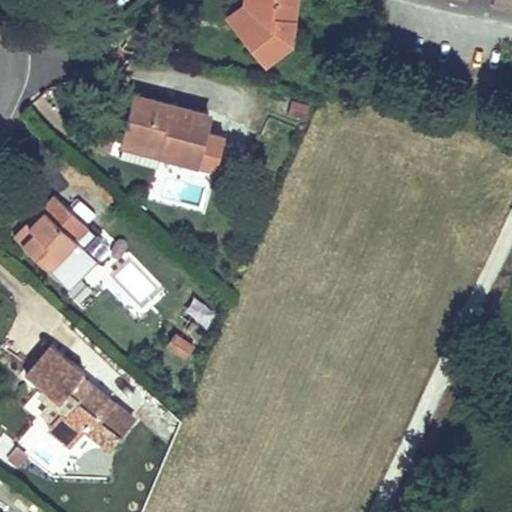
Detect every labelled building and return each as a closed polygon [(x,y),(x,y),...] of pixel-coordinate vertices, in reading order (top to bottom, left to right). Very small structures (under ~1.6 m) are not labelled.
[(257,14),(258,0),(244,0),(244,3),(227,17),(237,29),(257,14)] [(290,43),(295,0),(258,0),(257,14),(237,29),(265,64),(290,43)] [(204,131),(208,113),(135,94),(124,136),(161,146),(159,155),(215,170),(224,136),(204,131)] [(161,146),(124,136),(121,146),(159,155),(161,146)] [(26,223),(14,237),(47,269),(87,226),(54,195),(41,209),(43,211),(29,226),(26,223)] [(43,211),(41,209),(26,223),(29,226),(43,211)] [(192,345),(175,335),(167,346),(184,357),(192,345)] [(114,403),(90,384),(86,390),(75,381),(80,375),(83,371),(51,345),(27,376),(44,390),(58,401),(68,390),(78,399),(69,410),(66,414),(62,411),(59,414),(49,427),(72,445),(85,428),(95,416),(100,421),(114,403)] [(90,384),(80,375),(75,381),(86,390),(90,384)] [(58,401),(44,390),(39,397),(59,414),(62,411),(66,414),(69,410),(58,401)] [(133,418),(114,403),(100,421),(95,416),(85,428),(109,448),(133,418)]
